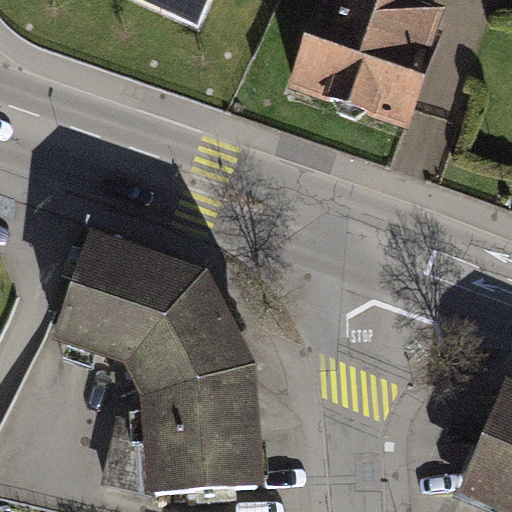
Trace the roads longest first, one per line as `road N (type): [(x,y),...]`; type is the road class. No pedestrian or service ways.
road 1 (secondary): [(369,249),(0,108)]
road 2 (residential): [(369,249),(349,307),(359,511)]
road 3 (secondary): [(511,306),(369,249)]
